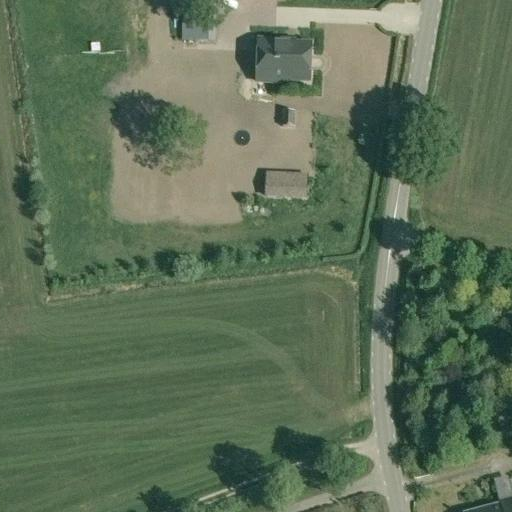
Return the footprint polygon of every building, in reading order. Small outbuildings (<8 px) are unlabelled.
[(203,41),(204,15),(183,15),(182,41),(203,41)] [(294,40),(294,38),(256,37),(255,80),(289,81),(289,79),(310,79),(311,41),(294,40)] [(220,132),(221,59),(169,58),(168,110),(191,110),(191,131),(220,132)] [(251,142),(278,138),(273,108),(246,112),(251,142)] [(296,112),(282,112),(281,128),(295,129),(296,112)] [(221,138),(193,138),(194,168),(222,167),(221,138)] [(268,201),(308,204),(310,179),(269,177),(268,201)] [(202,185),(203,209),(233,208),(232,184),(202,185)] [(511,511),(511,502),(500,506),(475,511),(511,511)]
